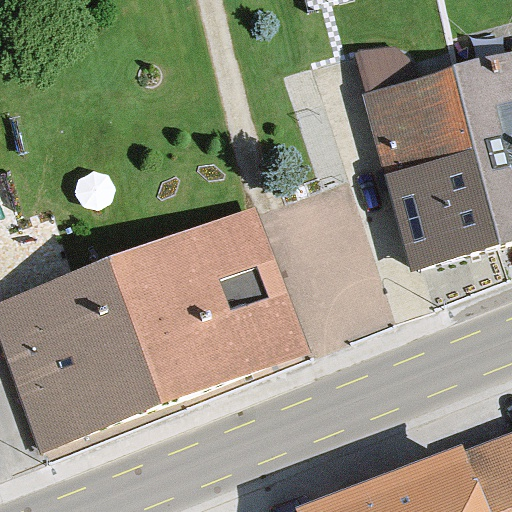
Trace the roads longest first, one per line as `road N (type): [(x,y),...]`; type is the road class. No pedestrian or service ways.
road 1 (primary): [(511,342),(254,444)]
road 2 (primary): [(254,444),(82,511)]
